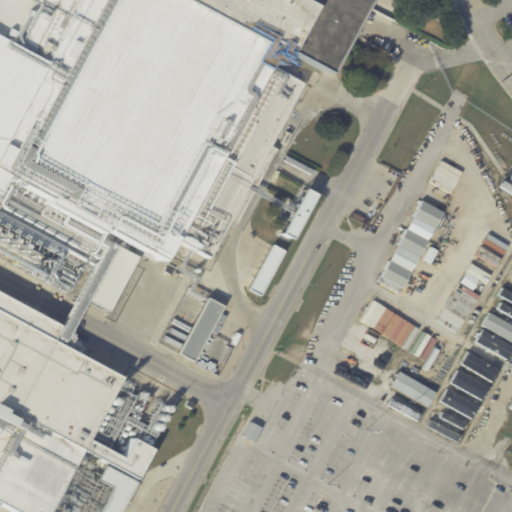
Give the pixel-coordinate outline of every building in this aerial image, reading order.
[(378,0),(339,73),(289,46),(277,68),(306,84),(272,147),(278,150),(237,226),(232,223),(212,259),(183,243),(172,263),(112,230),(110,234),(55,204),(56,201),(13,178),(4,195),(0,192),(0,0),(378,0)] [(310,194),(298,188),(277,236),(289,242),(310,194)] [(464,208),(459,219),(445,212),(450,201),(464,208)] [(441,213),(432,229),(411,218),(420,202),(441,213)] [(427,240),(430,241),(428,244),(437,249),(430,262),(421,258),(404,290),(401,288),(399,292),(380,282),(408,230),(427,240)] [(257,296),(281,251),(269,245),(245,289),(257,296)] [(127,250),(142,258),(112,313),(92,301),(121,247),(127,250)] [(461,279),(481,291),(477,298),(457,287),(461,279)] [(511,303),(497,295),(501,289),(511,295),(511,303)] [(119,378),(86,440),(120,459),(131,440),(151,451),(118,511),(96,511),(108,489),(94,482),(104,463),(81,451),(48,511),(12,511),(0,505),(0,294),(59,326),(51,341),(119,378)] [(228,317),(218,336),(213,333),(197,363),(181,355),(211,299),(226,307),(223,314),(228,317)] [(355,316),(354,316),(358,309),(363,312),(370,300),(396,313),(385,332),(388,333),(384,340),(382,339),(378,345),(353,331),(360,319),(355,316)] [(439,316),(446,304),(466,316),(458,328),(439,316)] [(511,318),(496,310),(499,304),(511,311),(511,318)] [(511,343),(481,326),(488,314),(511,327),(511,343)] [(392,342),(404,322),(420,332),(408,352),(392,342)] [(472,344),(479,331),(510,349),(503,362),(472,344)] [(242,336),(237,346),(232,344),(238,333),(242,336)] [(460,364),(467,352),(498,371),(490,383),(460,364)] [(425,407),(390,387),(398,372),(435,394),(427,408),(425,407)] [(449,384),(456,372),(487,389),(480,401),(449,384)] [(439,402),(446,390),(477,408),(470,420),(439,402)] [(428,423),(435,411),(466,428),(459,440),(428,423)] [(242,437),(250,423),(261,429),(253,443),(242,437)]
